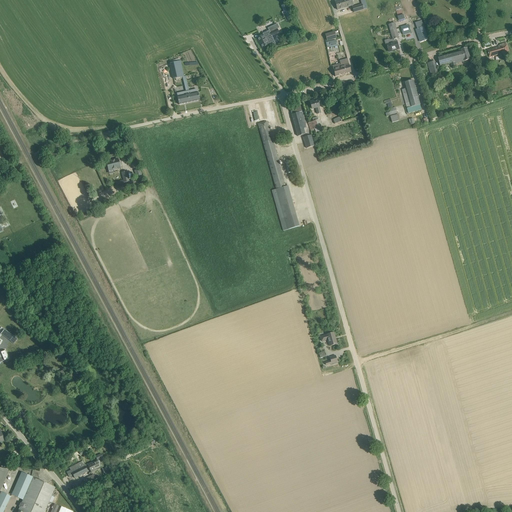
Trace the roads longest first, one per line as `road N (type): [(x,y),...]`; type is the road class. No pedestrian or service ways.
road 1 (unclassified): [(398,511),(281,97)]
road 2 (unclassified): [(41,150),(281,97)]
road 3 (unclassified): [(355,76),(511,29)]
road 4 (track): [(511,312),(357,362)]
road 5 (unclassified): [(84,511),(0,410)]
